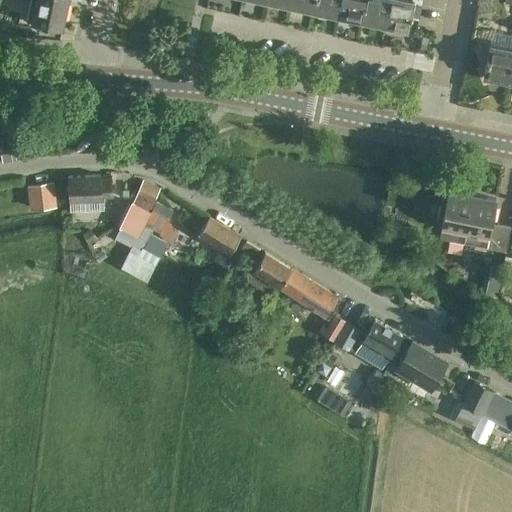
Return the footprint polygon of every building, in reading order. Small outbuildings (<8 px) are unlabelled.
[(31,0),(29,12),(27,21),(36,24),(36,25),(41,26),(41,25),(63,29),(65,19),(69,0),(31,0)] [(291,0),(290,7),(313,12),(315,0),(291,0)] [(315,0),(313,12),(337,17),(340,0),(315,0)] [(340,0),(337,17),(360,22),(364,0),(340,0)] [(364,0),(360,22),(384,27),(389,0),(364,0)] [(408,0),(389,0),(384,27),(408,31),(414,1),(408,0)] [(509,82),(511,69),(511,49),(490,45),(484,77),(509,82)] [(0,159),(15,157),(12,136),(0,137),(0,159)] [(100,174),(68,176),(70,197),(88,196),(93,196),(102,196),(112,195),(110,175),(100,175),(100,174)] [(158,189),(142,182),(131,205),(130,205),(118,226),(121,227),(114,239),(131,248),(125,259),(143,269),(151,254),(142,249),(148,239),(141,235),(145,225),(156,202),(154,200),(158,189)] [(496,200),(448,190),(445,203),(439,207),(437,219),(442,226),(440,239),(505,252),(510,227),(492,223),(496,200)] [(156,202),(145,225),(159,233),(172,210),(156,202)] [(208,216),(198,234),(221,249),(229,254),(241,236),(208,216)] [(247,240),(241,249),(254,257),(260,248),(247,240)] [(287,309),(307,277),(265,251),(247,280),(274,296),(280,286),(290,292),(282,306),(287,309)] [(307,277),(287,309),(295,314),(303,301),(328,316),(340,298),(307,277)] [(451,311),(443,325),(456,333),(464,318),(451,311)] [(339,330),(344,322),(345,320),(335,315),(328,327),(322,323),(318,329),(324,333),(334,339),(339,330)] [(374,319),(354,353),(365,358),(382,369),(401,335),(401,334),(388,327),(375,319),(374,319)] [(344,322),(339,330),(334,339),(335,340),(335,339),(347,346),(352,338),(349,337),(354,328),(344,322)] [(412,341),(395,369),(430,389),(446,362),(412,341)] [(476,422),(492,390),(475,381),(464,403),(455,421),(472,429),(476,422)] [(492,390),(476,422),(487,428),(507,398),(492,390)] [(511,400),(507,398),(487,428),(491,430),(493,427),(507,435),(511,426),(511,400)]
